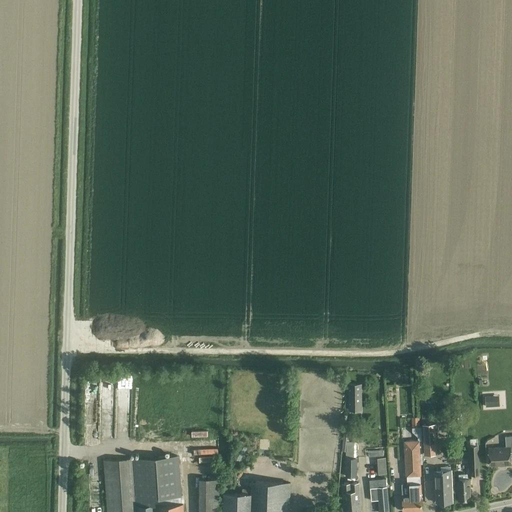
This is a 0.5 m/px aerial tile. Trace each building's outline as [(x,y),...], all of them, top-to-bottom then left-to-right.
[(362,383),(349,383),(349,411),(362,411),(362,383)] [(117,438),(118,384),(101,384),(100,438),(117,438)] [(486,406),(503,406),(503,395),(486,395),(486,406)] [(418,440),(405,440),(407,469),(420,468),(420,464),(423,464),(422,440),(422,434),(422,427),(420,427),(419,417),(411,417),(411,422),(411,427),(412,427),(412,432),(418,431),(418,437),(418,440)] [(423,424),(425,454),(437,454),(435,423),(423,424)] [(347,433),(346,445),(346,459),(347,477),(356,476),(357,476),(357,467),(357,457),(356,457),(357,433),(356,433),(347,433)] [(506,447),(488,448),(489,465),(511,464),(511,451),(511,450),(511,435),(505,436),(506,447)] [(235,457),(243,461),(249,446),(241,443),(235,457)] [(479,475),(478,446),(470,446),(471,475),(479,475)] [(183,511),(182,504),(180,504),(177,456),(134,458),(137,511),(183,511)] [(137,511),(134,458),(104,460),(107,511),(137,511)] [(407,483),(402,484),(403,495),(403,501),(403,511),(422,510),(421,500),(421,487),(420,475),(420,468),(407,469),(407,483)] [(435,472),(436,492),(437,502),(452,501),(451,471),(435,472)] [(457,479),(458,491),(459,501),(470,500),(468,478),(466,474),(458,474),(459,479),(457,479)] [(382,486),(370,488),(371,501),(378,500),(379,511),(385,511),(390,511),(389,499),(388,486),(387,486),(386,478),(381,478),(382,486)] [(199,479),(199,511),(218,511),(219,479),(199,479)] [(289,511),(290,484),(252,482),(251,495),(224,494),(223,511),(289,511)] [(359,482),(344,483),(344,492),(345,511),(360,511),(360,491),(359,486),(359,482)]
